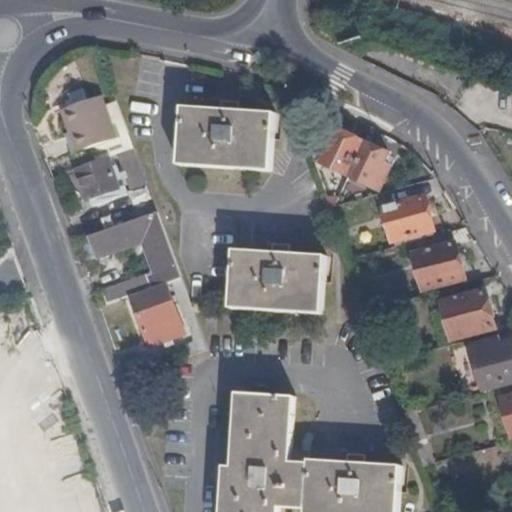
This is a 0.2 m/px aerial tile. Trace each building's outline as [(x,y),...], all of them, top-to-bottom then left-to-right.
[(65,97),(69,108),(87,102),(82,90),(65,97)] [(60,111),(63,119),(103,105),(100,97),(87,102),(69,108),(60,111)] [(222,111),(239,112),(240,104),(223,103),(222,111)] [(103,105),(63,119),(68,133),(76,154),(116,139),(103,105)] [(275,114),(239,112),(222,111),(184,108),(180,160),(271,166),(275,114)] [(332,148),(325,146),(318,162),(347,176),(363,143),(340,132),(335,142),(332,148)] [(76,154),(68,133),(64,134),(72,155),(76,154)] [(328,139),(325,146),(332,148),(335,142),(328,139)] [(382,171),(384,165),(390,155),(367,144),(352,177),(381,191),(389,175),(382,171)] [(148,183),(135,149),(118,155),(130,189),(148,183)] [(108,158),(77,169),(88,200),(90,200),(92,206),(126,195),(116,165),(111,167),(108,158)] [(392,169),(384,165),(382,171),(389,175),(392,169)] [(425,198),(384,209),(393,243),(434,232),(425,198)] [(158,213),(90,238),(97,258),(133,246),(143,242),(147,253),(155,273),(148,276),(153,289),(172,282),(182,278),(158,213)] [(452,231),(431,237),(434,250),(414,255),(424,291),(465,280),(452,231)] [(143,242),(133,246),(136,256),(147,253),(143,242)] [(326,257),(289,254),(272,253),(234,251),(230,303),(322,309),(326,257)] [(102,292),(106,305),(153,289),(148,276),(102,292)] [(191,303),(182,278),(172,282),(180,306),(191,303)] [(163,342),(169,341),(184,335),(167,286),(131,299),(149,348),(163,342)] [(485,292),(444,304),(455,340),(495,329),(485,292)] [(208,350),(191,303),(180,306),(194,344),(181,349),(185,358),(208,350)] [(493,342),(472,348),(484,390),(511,382),(511,343),(495,349),(493,342)] [(126,362),(131,377),(155,369),(150,354),(126,362)] [(364,465),(347,464),(310,461),(309,465),(289,463),(294,398),(243,395),(236,468),(230,467),(226,511),(279,511),(280,508),(306,509),(305,511),(397,511),(401,467),(364,465)] [(511,396),(503,399),(511,434),(511,396)] [(416,411),(405,415),(423,467),(435,464),(416,411)]
